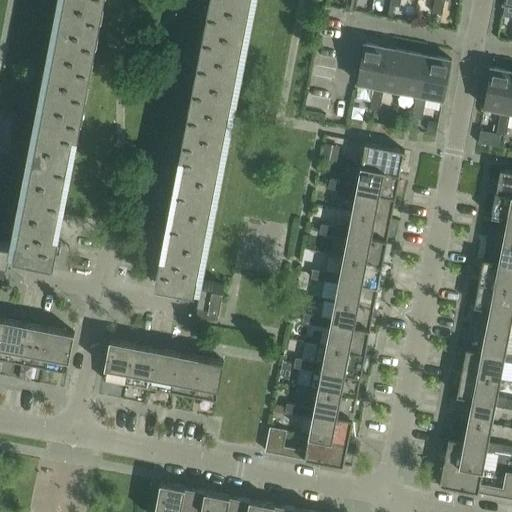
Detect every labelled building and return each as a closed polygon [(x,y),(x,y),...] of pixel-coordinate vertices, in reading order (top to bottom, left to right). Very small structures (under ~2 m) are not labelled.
[(54,264),(105,0),(64,0),(18,244),(0,241),(0,275),(2,264),(6,265),(7,262),(9,263),(11,251),(16,252),(15,256),(54,264)] [(197,279),(251,0),(210,0),(156,284),(157,284),(195,291),(196,287),(201,288),(199,299),(200,300),(200,303),(204,304),(202,316),(218,319),(220,306),(221,306),(225,285),(197,279)] [(443,15),(445,3),(435,1),(433,13),(443,15)] [(380,86),(387,47),(365,43),(357,82),(375,86),(380,86)] [(401,91),(409,51),(387,47),(380,86),(385,87),(401,91)] [(422,95),(430,55),(409,51),(401,91),(417,94),(422,95)] [(445,99),(452,60),(430,55),(422,95),(427,96),(445,99)] [(506,110),(511,80),(511,70),(492,66),(484,106),(501,109),(506,110)] [(383,99),(385,87),(380,86),(375,86),(373,97),(383,99)] [(425,107),(427,96),(422,95),(417,94),(415,105),(425,107)] [(380,111),(383,99),(373,97),(371,109),(380,111)] [(423,119),(425,107),(415,105),(413,117),(423,119)] [(509,123),(511,111),(506,110),(501,109),(499,121),(509,123)] [(506,134),(509,123),(499,121),(497,132),(506,134)] [(405,151),(366,143),(361,167),(401,174),(405,151)] [(361,167),(358,184),(357,189),(396,197),(401,174),(361,167)] [(511,171),(501,169),(497,193),(511,195),(511,171)] [(329,188),(342,191),(344,182),(330,179),(329,188)] [(358,184),(344,182),(342,191),(356,193),(357,189),(358,184)] [(357,189),(356,193),(353,211),(392,219),(396,197),(357,189)] [(511,195),(497,193),(492,215),(511,218),(511,195)] [(353,211),(349,229),(348,234),(388,241),(392,219),(353,211)] [(511,218),(492,215),(488,237),(511,242),(511,218)] [(320,233),(334,236),(335,227),(322,224),(320,233)] [(349,229),(335,227),(334,236),(348,238),(348,234),(349,229)] [(348,234),(348,238),(344,256),(384,264),(388,241),(348,234)] [(511,242),(488,237),(484,260),(511,265),(511,242)] [(344,256),(341,274),(340,279),(379,286),(384,264),(344,256)] [(511,265),(484,260),(479,282),(511,288),(511,265)] [(311,278),(325,280),(327,271),(313,269),(311,278)] [(341,274),(327,271),(325,280),(339,283),(340,279),(341,274)] [(340,279),(339,283),(336,301),(375,308),(379,286),(340,279)] [(511,288),(479,282),(475,305),(511,311),(511,288)] [(336,301),(332,319),(331,323),(371,331),(375,308),(336,301)] [(511,311),(475,305),(471,327),(510,335),(511,324),(511,311)] [(303,322),(317,325),(318,316),(305,313),(303,322)] [(332,319),(318,316),(317,325),(330,328),(331,323),(332,319)] [(29,323),(6,319),(0,351),(0,359),(21,363),(29,323)] [(51,328),(29,323),(21,363),(43,368),(51,328)] [(331,323),(330,328),(327,346),(366,353),(371,331),(331,323)] [(510,335),(471,327),(466,349),(506,357),(507,352),(510,335)] [(76,332),(51,328),(43,368),(68,372),(76,332)] [(135,344),(111,339),(103,379),(128,384),(135,344)] [(158,348),(135,344),(128,384),(150,388),(158,348)] [(366,353),(327,346),(318,344),(314,362),(323,363),(323,368),(362,376),(366,353)] [(180,352),(158,348),(150,388),(173,393),(180,352)] [(506,357),(466,349),(462,372),(501,379),(505,361),(506,357)] [(203,357),(180,352),(173,393),(195,397),(203,357)] [(225,361),(203,357),(195,397),(218,401),(225,361)] [(294,367),(308,370),(310,361),(296,358),(294,367)] [(323,363),(314,362),(310,361),(308,370),(313,371),(322,373),(323,368),(323,363)] [(362,376),(323,368),(322,373),(313,371),(309,389),(318,390),(358,398),(362,376)] [(501,379),(462,372),(458,394),(497,402),(498,397),(501,379)] [(318,390),(315,408),(314,413),(353,420),(358,398),(318,390)] [(497,402),(458,394),(453,416),(493,424),(496,406),(497,402)] [(511,400),(498,397),(497,402),(496,406),(510,409),(511,400)] [(286,412),(299,415),(301,406),(287,403),(286,412)] [(315,408),(301,406),(299,415),(313,417),(314,413),(315,408)] [(314,413),(313,417),(310,435),(349,443),(353,420),(314,413)] [(493,424),(453,416),(449,439),(488,446),(489,442),(493,424)] [(288,430),(271,426),(266,451),(345,466),(349,443),(310,435),(307,450),(284,446),(288,430)] [(488,446),(449,439),(445,461),(484,469),(487,451),(488,446)] [(503,445),(489,442),(488,446),(487,451),(501,454),(503,445)] [(511,446),(503,445),(501,454),(511,455),(511,446)] [(484,469),(445,461),(440,485),(511,498),(511,472),(507,472),(503,488),(481,484),(484,469)] [(161,482),(155,511),(180,511),(185,487),(161,482)] [(185,487),(180,511),(203,511),(207,491),(185,487)] [(226,511),(230,495),(207,491),(203,511),(226,511)] [(249,511),(252,500),(230,495),(226,511),(249,511)] [(252,500),(249,511),(272,511),(274,504),(252,500)]
